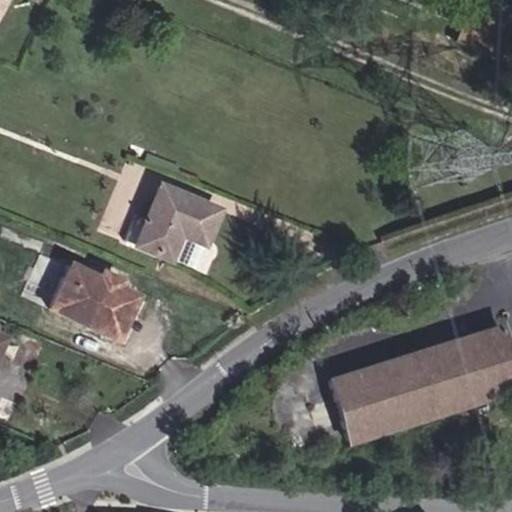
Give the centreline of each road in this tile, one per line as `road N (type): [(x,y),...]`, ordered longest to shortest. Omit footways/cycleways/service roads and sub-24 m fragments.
road 1 (tertiary): [(117,455),(314,309),(511,233)]
road 2 (tertiary): [(117,455),(157,486),(209,495),(509,511)]
road 3 (unknown): [(511,126),(216,0)]
road 4 (tertiary): [(0,500),(117,455)]
